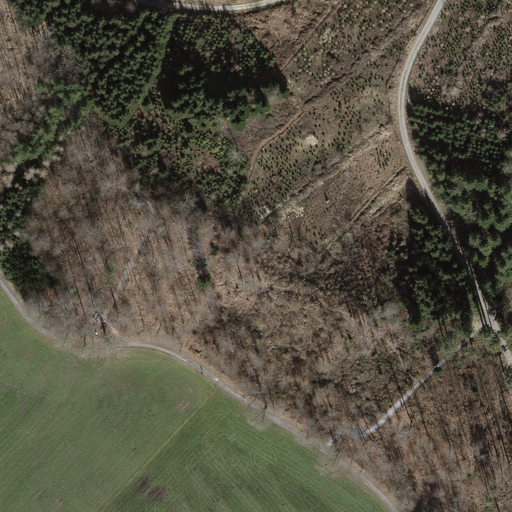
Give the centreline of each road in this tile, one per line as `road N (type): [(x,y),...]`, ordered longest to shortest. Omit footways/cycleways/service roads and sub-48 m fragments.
road 1 (track): [(439,0),(403,78),(402,120),(415,166),(488,312)]
road 2 (track): [(134,345),(238,383),(320,447)]
road 3 (track): [(488,312),(427,387),(376,424),(343,421)]
road 4 (track): [(0,277),(44,329),(77,341),(134,345)]
road 5 (track): [(134,0),(223,10),(260,0)]
